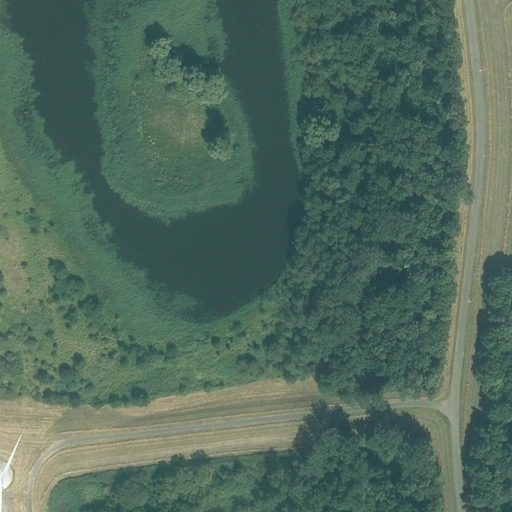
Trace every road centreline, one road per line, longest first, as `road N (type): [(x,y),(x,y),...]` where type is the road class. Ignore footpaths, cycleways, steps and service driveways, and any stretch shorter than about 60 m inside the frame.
road 1 (unclassified): [(31,511),(37,464),(71,441),(418,404),(454,407)]
road 2 (unclassified): [(454,407),(483,127),(469,0)]
